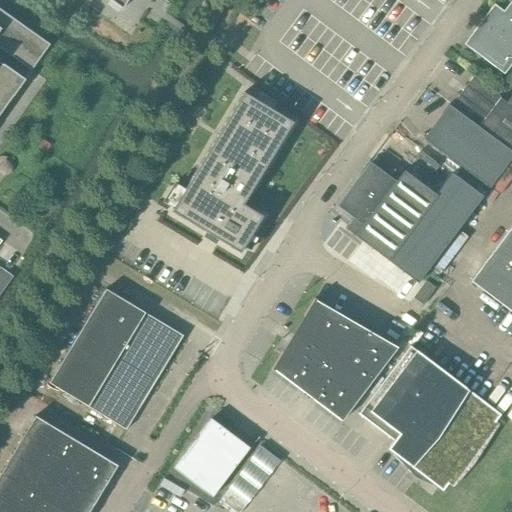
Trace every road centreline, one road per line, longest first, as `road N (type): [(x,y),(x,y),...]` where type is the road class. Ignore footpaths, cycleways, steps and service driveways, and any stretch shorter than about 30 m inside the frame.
road 1 (residential): [(474,0),(320,202),(213,375)]
road 2 (residential): [(213,375),(391,511)]
road 3 (residential): [(213,375),(123,511)]
road 4 (unknown): [(394,317),(288,252)]
